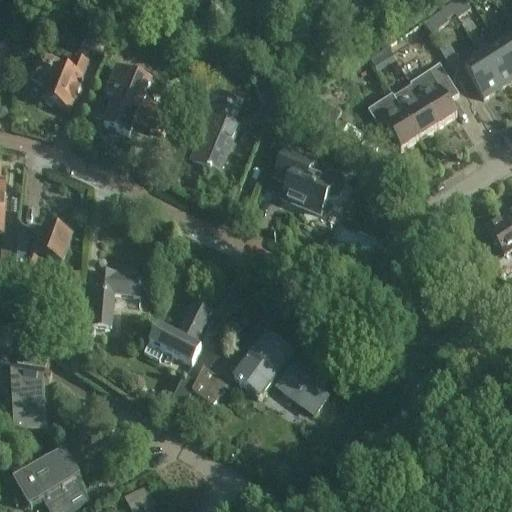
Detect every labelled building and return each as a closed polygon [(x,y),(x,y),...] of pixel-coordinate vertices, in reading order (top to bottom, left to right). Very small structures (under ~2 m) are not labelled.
[(122,19),(127,2),(122,0),(118,0),(113,16),(122,19)] [(461,0),(460,0),(448,9),(454,18),(457,22),(470,12),(467,8),(461,0)] [(448,9),(423,26),(431,38),(448,26),(446,23),(454,18),(448,9)] [(88,26),(79,50),(104,60),(117,30),(105,25),(102,31),(88,26)] [(511,41),(499,50),(511,70),(511,41)] [(501,91),(511,83),(511,70),(499,50),(482,61),(501,91)] [(387,51),(369,62),(377,76),(396,65),(387,51)] [(39,58),(29,82),(45,89),(39,103),(43,105),(45,107),(49,109),(52,108),(68,114),(72,103),(74,104),(79,92),(77,91),(82,79),(80,79),(86,64),(74,60),(70,70),(40,58),(39,58)] [(501,91),(482,61),(464,72),(483,102),(501,91)] [(439,69),(410,87),(411,88),(420,101),(438,131),(456,119),(448,106),(458,99),(439,69)] [(126,139),(132,125),(147,132),(146,135),(161,141),(172,114),(158,108),(157,110),(141,103),(149,84),(116,70),(105,95),(114,99),(102,129),(126,139)] [(411,88),(393,100),(401,113),(400,114),(419,143),(438,131),(420,101),(411,88)] [(218,177),(238,131),(234,129),(243,106),(207,91),(192,127),(204,132),(190,166),(218,177)] [(269,96),(258,120),(283,130),(293,106),(269,96)] [(314,99),(298,109),(332,131),(341,117),(314,99)] [(400,114),(401,113),(393,100),(392,99),(369,113),(373,119),(380,129),(383,127),(400,154),(419,143),(400,114)] [(373,119),(361,127),(368,137),(380,129),(373,119)] [(286,152),(273,183),(287,189),(281,203),(320,219),(328,200),(332,201),(336,200),(339,198),(341,196),(343,192),(344,188),(343,185),(341,182),(337,178),(332,176),(329,177),(326,177),(322,180),(321,182),(308,177),(314,163),(286,152)] [(492,244),(481,251),(500,280),(504,277),(511,271),(511,231),(505,221),(485,233),(485,234),(492,244)] [(18,251),(16,275),(36,283),(52,289),(60,267),(70,241),(44,231),(39,244),(38,245),(19,238),(18,251)] [(1,239),(0,262),(16,263),(17,240),(1,239)] [(95,276),(91,330),(111,332),(113,299),(140,301),(141,282),(114,280),(115,277),(95,276)] [(57,314),(67,326),(79,317),(69,304),(57,314)] [(194,348),(210,315),(194,307),(177,340),(157,330),(148,348),(149,349),(144,357),(160,366),(165,356),(192,370),(201,352),(194,348)] [(78,334),(76,360),(92,361),(94,335),(78,334)] [(54,349),(44,347),(44,348),(0,338),(0,370),(9,372),(13,435),(46,433),(42,381),(47,382),(54,349)] [(234,383),(261,402),(272,387),(316,418),(328,401),(319,394),(325,386),(290,362),(292,359),(265,340),(234,383)] [(192,396),(204,372),(197,386),(185,380),(171,407),(183,413),(192,396)] [(204,372),(192,396),(213,411),(228,390),(204,372)] [(64,455),(12,485),(27,511),(28,511),(42,504),(46,511),(77,511),(89,505),(77,484),(80,482),(64,455)] [(132,511),(137,511),(153,504),(146,490),(126,500),(132,511)]
